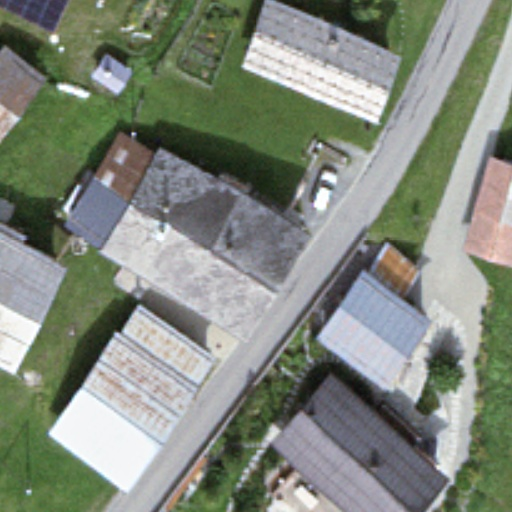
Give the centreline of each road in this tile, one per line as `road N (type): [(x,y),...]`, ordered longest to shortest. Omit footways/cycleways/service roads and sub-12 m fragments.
road 1 (unclassified): [(470,0),(341,242),(130,511)]
road 2 (track): [(448,287),(445,239),(511,66)]
